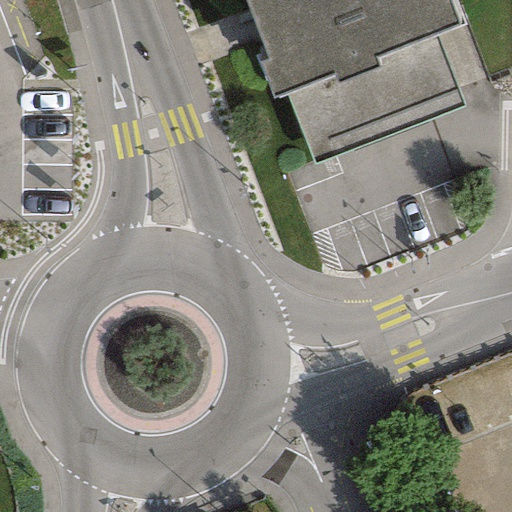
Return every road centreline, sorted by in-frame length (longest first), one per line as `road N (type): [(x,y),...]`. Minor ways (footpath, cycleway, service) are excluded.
road 1 (primary): [(155,260),(125,264),(75,295),(50,348),(49,376),(70,429),(115,463)]
road 2 (primary): [(115,0),(152,130),(155,260)]
road 3 (primary): [(260,358),(336,357),(511,295)]
road 4 (primary): [(260,358),(247,315),(218,281),(155,260)]
road 5 (primary): [(115,463),(142,470),(197,462),(240,426)]
road 6 (residential): [(240,426),(305,456),(328,511)]
